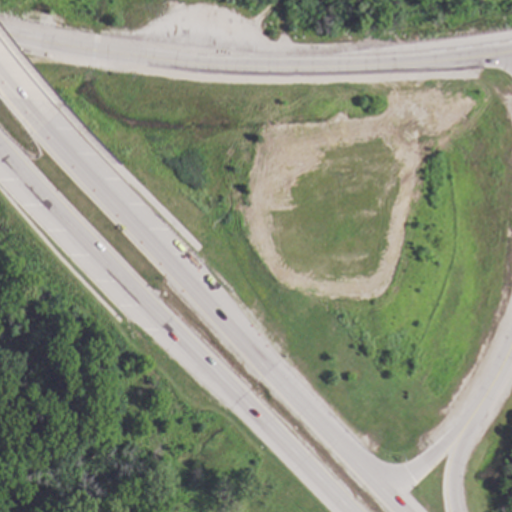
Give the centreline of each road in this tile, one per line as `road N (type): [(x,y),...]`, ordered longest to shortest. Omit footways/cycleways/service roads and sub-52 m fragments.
road 1 (secondary): [(511,45),(328,67),(194,67),(0,41)]
road 2 (primary): [(402,511),(183,273)]
road 3 (primary): [(142,308),(340,511)]
road 4 (primary): [(183,273),(29,104)]
road 5 (primary): [(0,158),(142,308)]
road 6 (primary): [(474,404),(409,474),(368,475)]
